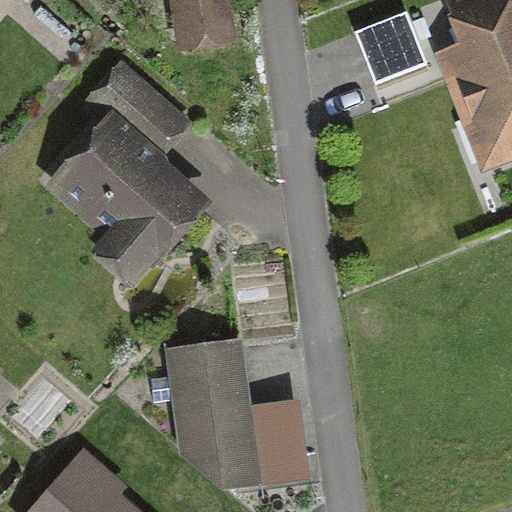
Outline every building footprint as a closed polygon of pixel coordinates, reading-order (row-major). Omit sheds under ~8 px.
[(215,0),(178,0),(171,1),(178,48),(223,40),(215,0)] [(511,23),(503,0),(467,0),(445,8),(464,62),(450,67),(482,158),(511,146),(511,23)] [(403,17),(351,38),(372,88),(423,67),(403,17)] [(181,127),(122,72),(95,101),(111,116),(52,179),(116,238),(101,254),(128,279),(195,207),(147,163),(181,127)] [(232,354),(173,362),(184,452),(228,486),(297,474),(292,413),(239,420),(232,354)] [(123,511),(72,470),(42,506),(49,511),(123,511)]
